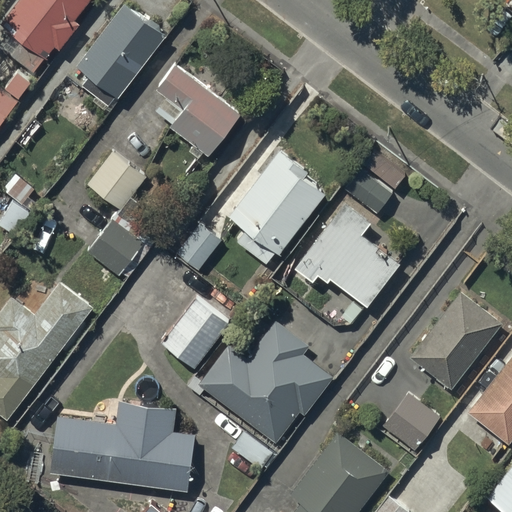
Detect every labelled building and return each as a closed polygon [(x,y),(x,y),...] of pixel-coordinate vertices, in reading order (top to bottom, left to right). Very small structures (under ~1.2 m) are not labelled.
[(15,0),(2,18),(13,26),(0,42),(35,70),(57,42),(61,45),(81,19),(76,15),(87,0),(15,0)] [(128,0),(124,0),(79,60),(91,70),(82,82),(109,103),(167,29),(128,0)] [(242,108),(176,59),(156,85),(167,93),(157,106),(174,119),(171,123),(209,151),(242,108)] [(31,77),(19,68),(7,83),(19,93),(31,77)] [(0,122),(19,97),(0,82),(0,122)] [(280,144),(229,210),(249,225),(239,238),(266,259),(276,246),(280,249),(328,188),(306,171),(309,167),(280,144)] [(375,146),(364,160),(396,184),(406,171),(375,146)] [(114,147),(88,179),(122,205),(147,173),(114,147)] [(361,164),(345,184),(377,209),(393,189),(361,164)] [(16,170),(4,185),(24,199),(35,184),(16,170)] [(31,209),(15,197),(0,215),(0,216),(16,229),(31,209)] [(368,302),(401,259),(363,230),(373,217),(346,197),(296,263),(314,277),(320,270),(329,278),(332,275),(368,302)] [(144,239),(113,215),(89,246),(120,271),(144,239)] [(223,236),(201,219),(177,250),(199,267),(223,236)] [(35,308),(13,291),(0,307),(0,408),(8,415),(95,301),(61,275),(35,308)] [(503,318),(461,287),(410,354),(452,385),(503,318)] [(230,318),(197,293),(162,339),(195,364),(230,318)] [(229,340),(198,381),(276,439),(301,406),(306,410),(334,372),(304,350),(310,341),(276,316),(248,353),(229,340)] [(511,434),(511,351),(468,408),(508,439),(511,434)] [(416,447),(441,414),(409,390),(384,423),(416,447)] [(117,420),(59,412),(51,469),(189,488),(197,429),(174,426),(177,403),(120,396),(117,420)] [(274,449),(244,427),(232,444),(262,466),(274,449)] [(355,511),(390,467),(338,428),(291,489),(302,498),(292,511),(355,511)] [(511,462),(489,492),(511,510),(511,462)] [(376,511),(412,511),(413,511),(391,494),(376,511)] [(141,511),(168,511),(152,499),(141,511)]
